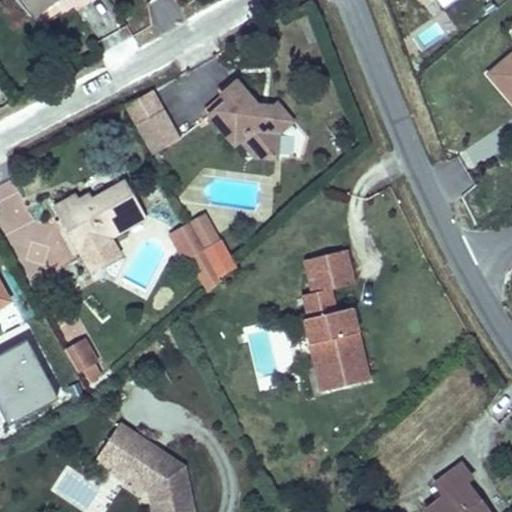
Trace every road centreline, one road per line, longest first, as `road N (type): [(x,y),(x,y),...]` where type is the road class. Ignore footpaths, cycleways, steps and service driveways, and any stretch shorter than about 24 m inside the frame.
road 1 (tertiary): [(351,0),(430,200),(468,271)]
road 2 (residential): [(0,136),(258,0)]
